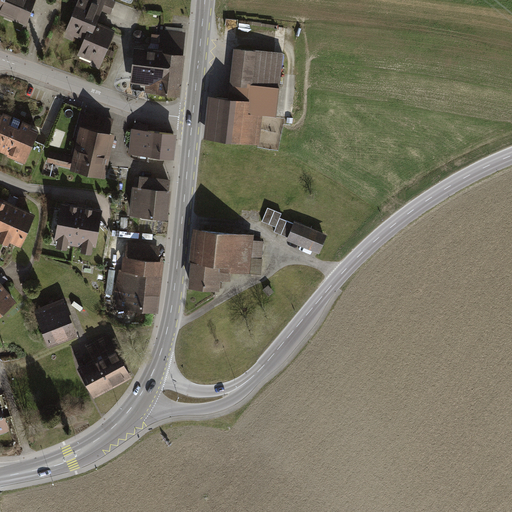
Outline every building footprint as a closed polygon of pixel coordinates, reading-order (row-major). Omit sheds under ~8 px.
[(0,0),(0,12),(27,24),(36,0),(0,0)] [(81,0),(67,36),(86,44),(95,23),(101,9),(112,13),(116,2),(112,0),(81,0)] [(114,31),(95,23),(81,56),(100,64),(114,31)] [(136,47),(133,82),(149,83),(148,91),(179,94),(185,36),(182,36),(183,29),(167,28),(166,34),(162,34),(160,49),(136,47)] [(141,31),(138,30),(135,32),(134,37),(137,39),(141,39),(143,37),(144,33),(141,31)] [(212,97),(208,138),(257,144),(260,113),(275,115),(282,54),(237,49),(231,99),(212,97)] [(85,128),(75,170),(101,176),(114,120),(84,113),(81,127),(85,128)] [(0,114),(0,151),(25,163),(38,133),(22,126),(20,131),(17,130),(20,124),(13,121),(11,127),(8,126),(11,120),(0,114)] [(134,130),(131,153),(173,158),(176,136),(134,130)] [(72,158),(50,153),(48,161),(70,167),(72,158)] [(136,188),(133,216),(167,219),(171,180),(142,177),(141,188),(136,188)] [(0,200),(0,237),(22,247),(36,215),(15,206),(19,198),(11,195),(7,203),(0,200)] [(103,211),(64,204),(58,239),(60,239),(60,244),(93,249),(93,246),(97,246),(103,211)] [(281,214),(268,208),(263,221),(277,227),(275,232),(290,238),(289,240),(320,253),(327,235),(296,222),(295,223),(281,217),(281,214)] [(196,233),(191,286),(219,289),(220,268),(247,271),(250,238),(196,233)] [(119,292),(117,308),(160,313),(166,261),(159,260),(161,245),(126,241),(123,271),(118,270),(116,292),(119,292)] [(253,258),(251,271),(261,272),(262,259),(253,258)] [(0,315),(16,301),(1,284),(8,279),(3,273),(0,274),(0,315)] [(63,302),(38,313),(47,334),(51,344),(76,333),(63,302)] [(97,360),(80,369),(96,397),(130,377),(107,337),(90,347),(97,360)] [(0,402),(0,432),(9,430),(0,402)]
